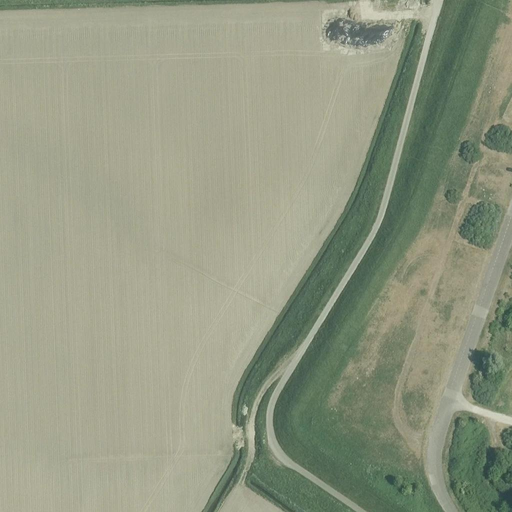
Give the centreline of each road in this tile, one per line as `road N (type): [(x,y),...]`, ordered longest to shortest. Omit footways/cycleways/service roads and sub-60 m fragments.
road 1 (unclassified): [(440,0),(375,225),(269,409),(277,453),(360,511)]
road 2 (unclassified): [(451,511),(435,481),(434,448),(511,213)]
road 3 (track): [(300,352),(256,402),(240,480)]
